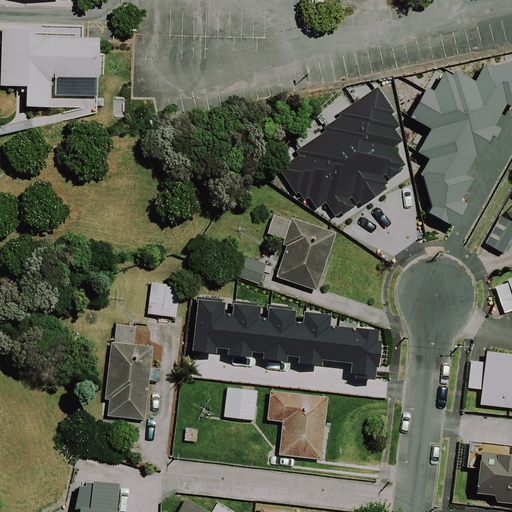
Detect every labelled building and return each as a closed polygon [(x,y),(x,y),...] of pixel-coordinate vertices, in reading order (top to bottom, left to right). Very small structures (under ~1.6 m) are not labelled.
[(91,28),(0,24),(0,124),(43,109),(45,74),(89,75),(91,28)] [(429,131),(416,154),(427,161),(418,177),(422,178),(430,209),(427,214),(452,229),(465,206),(459,202),(471,180),(464,176),(475,156),(478,158),(485,146),(489,148),(499,130),(493,127),(505,106),(511,110),(511,108),(511,62),(490,70),(484,66),(474,83),(454,72),(451,77),(443,73),(432,92),(426,89),(408,119),(429,131)] [(393,113),(377,88),(337,114),(340,117),(322,128),(325,132),(297,150),(300,154),(278,169),(295,195),(298,193),(303,201),(308,198),(315,209),(325,203),(334,217),(341,213),(342,215),(353,208),(347,199),(351,197),(356,204),(360,202),(362,206),(386,190),(384,186),(387,184),(382,176),(385,175),(388,181),(400,173),(398,170),(404,166),(392,148),(402,142),(394,130),(399,127),(391,115),(393,113)] [(484,244),(503,254),(511,237),(511,223),(500,217),(484,244)] [(275,278),(316,291),(335,234),(291,219),(282,246),(286,247),(275,278)] [(231,276),(258,285),(265,265),(238,256),(231,276)] [(511,278),(506,280),(507,283),(494,287),(504,314),(511,311),(511,278)] [(147,316),(175,319),(178,286),(150,283),(147,316)] [(292,324),(294,312),(291,312),(292,308),(267,305),(267,309),(266,316),(265,320),(257,319),(259,309),(256,308),(256,304),(232,301),(231,305),(230,313),(230,316),(222,315),(223,305),(220,304),(221,300),(196,297),(196,301),(195,310),(190,353),(214,356),(214,349),(226,351),(225,357),(249,360),(250,354),(261,355),(261,361),(285,364),(286,358),(297,359),(296,365),(320,368),(321,362),(350,365),(348,375),(354,376),(353,379),(373,381),(374,370),(376,370),(379,343),(376,343),(377,334),(328,328),(329,317),(302,313),(301,325),(292,324)] [(143,421),(151,348),(132,346),(134,327),(115,325),(113,343),(110,343),(103,400),(108,401),(106,417),(143,421)] [(481,390),(479,405),(511,409),(511,356),(485,353),(484,362),(470,360),(467,388),(481,390)] [(223,418),(253,422),(257,392),(226,388),(223,418)] [(320,461),(327,398),(270,391),(266,421),(281,423),(277,456),(320,461)] [(108,429),(81,425),(77,455),(104,459),(108,429)] [(511,457),(479,453),(474,495),(492,497),(495,504),(511,505),(511,457)] [(113,511),(116,487),(91,484),(90,485),(84,485),(83,488),(78,488),(72,511),(77,511),(76,511),(113,511)] [(205,511),(185,500),(177,511),(205,511)]
